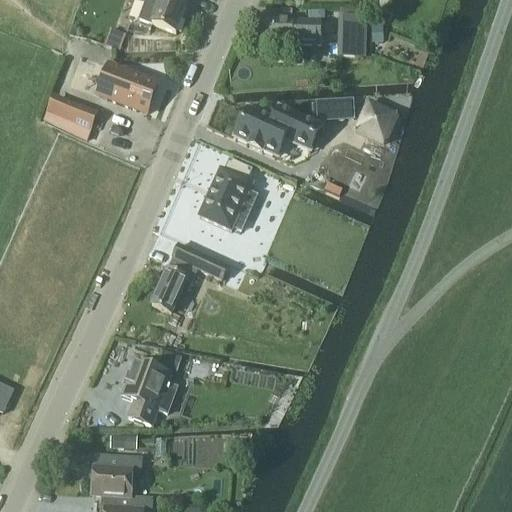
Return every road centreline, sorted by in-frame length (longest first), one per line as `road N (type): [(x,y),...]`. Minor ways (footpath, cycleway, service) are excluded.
road 1 (residential): [(9,511),(239,0)]
road 2 (residential): [(311,511),(509,0)]
